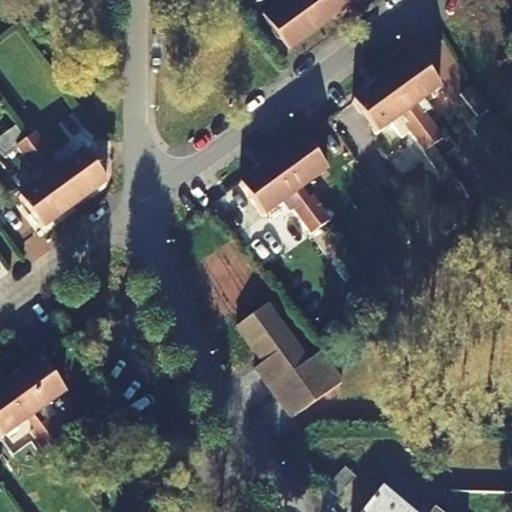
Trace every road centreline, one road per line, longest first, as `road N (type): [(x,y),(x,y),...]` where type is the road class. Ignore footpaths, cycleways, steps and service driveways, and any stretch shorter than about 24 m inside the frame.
road 1 (residential): [(136,209),(420,0)]
road 2 (residential): [(294,511),(253,469),(173,339),(136,209)]
road 3 (residential): [(136,209),(134,0)]
road 4 (residential): [(0,310),(136,209)]
